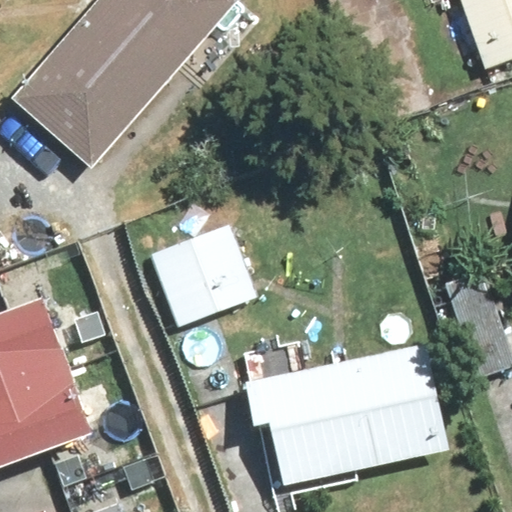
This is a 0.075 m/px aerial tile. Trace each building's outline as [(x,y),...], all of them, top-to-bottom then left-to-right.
[(254,1),(253,0),(118,0),(27,109),(108,176),(254,1)] [(511,0),(469,0),(497,74),(511,68),(511,0)] [(241,228),(162,259),(191,334),(270,303),(241,228)] [(511,323),(495,277),(456,291),(488,381),(511,372),(511,323)] [(0,316),(0,461),(93,429),(47,300),(0,316)] [(289,434),(301,493),(465,459),(443,352),(265,389),(275,437),(289,434)]
